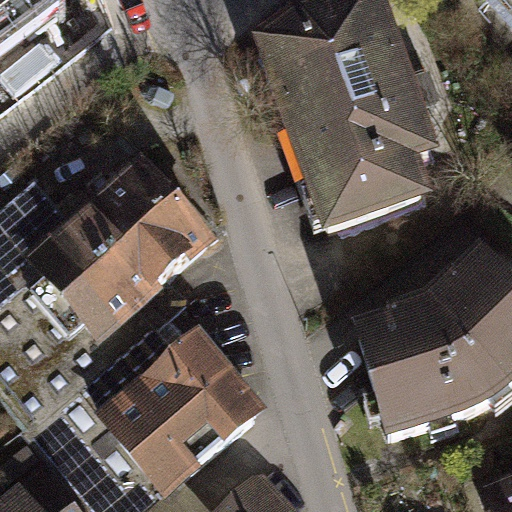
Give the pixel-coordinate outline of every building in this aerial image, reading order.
[(511,0),(489,0),(511,24),(511,0)] [(429,159),(375,3),(295,30),(302,51),(268,62),(328,235),(422,203),(409,166),(429,159)] [(69,217),(36,180),(0,212),(0,381),(30,415),(141,316),(221,245),(140,154),(69,217)] [(456,292),(437,313),(423,322),(393,329),(394,336),(362,344),(390,446),(456,428),(471,423),(488,415),(503,403),(511,393),(511,300),(484,272),(461,296),(456,292)] [(298,511),(263,473),(219,511),(208,511),(186,487),(170,502),(96,419),(172,351),(141,316),(30,415),(13,431),(40,461),(85,511),(298,511)] [(268,414),(194,331),(172,351),(96,419),(170,502),(186,487),(268,414)] [(85,511),(40,461),(0,497),(0,511),(85,511)] [(511,511),(511,496),(492,504),(495,511),(511,511)]
